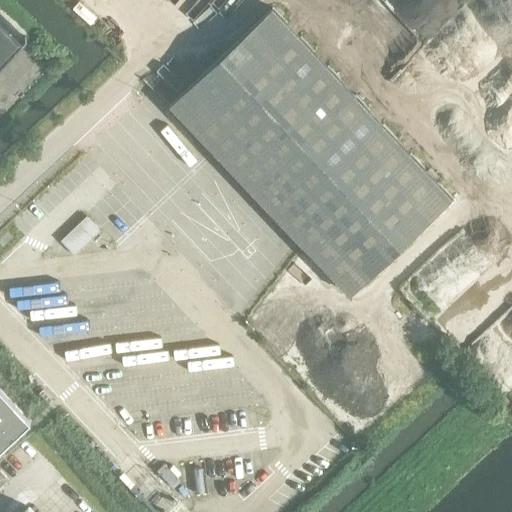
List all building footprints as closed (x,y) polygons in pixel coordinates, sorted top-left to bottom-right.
[(278,9),(175,105),(353,295),(456,199),(278,9)] [(0,61),(25,36),(0,11),(0,61)] [(111,223),(118,231),(112,236),(122,246),(136,233),(159,257),(169,247),(139,216),(141,215),(117,189),(116,190),(99,171),(31,236),(12,253),(18,259),(37,242),(48,254),(64,239),(77,254),(111,223)] [(0,454),(35,422),(0,384),(0,454)] [(0,473),(0,489),(11,479),(3,470),(0,473)]
